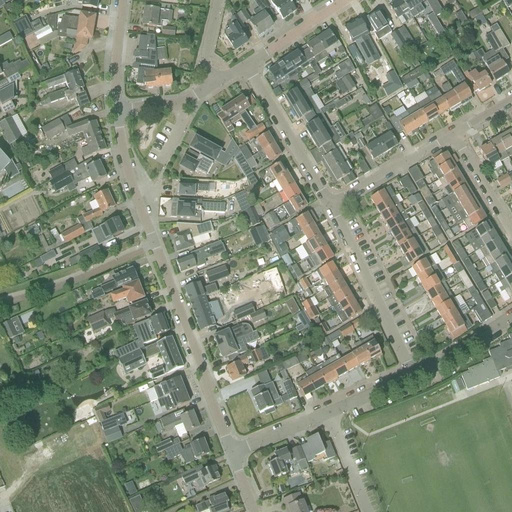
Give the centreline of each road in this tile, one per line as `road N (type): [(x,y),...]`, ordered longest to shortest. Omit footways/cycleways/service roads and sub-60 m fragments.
road 1 (residential): [(231,452),(138,208),(117,111)]
road 2 (residential): [(411,377),(330,204)]
road 3 (residential): [(330,204),(246,64)]
road 4 (residential): [(330,204),(453,135)]
